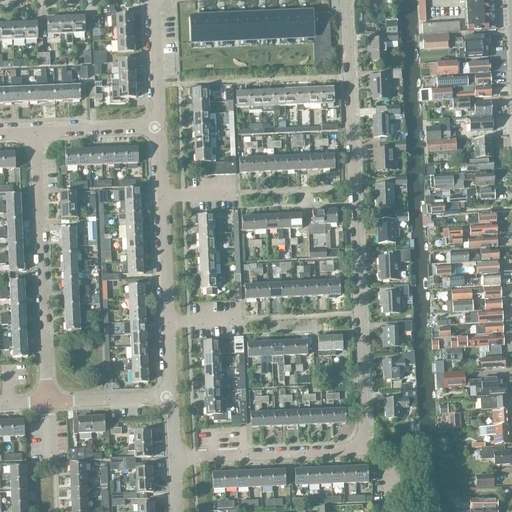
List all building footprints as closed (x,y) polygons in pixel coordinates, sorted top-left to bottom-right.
[(466,3),(467,32),(467,33),(488,31),(495,23),(493,0),(459,0),(460,4),(466,3)] [(313,13),(190,18),(190,43),(198,43),(205,42),(218,42),(226,41),(233,41),(238,41),(246,41),(259,40),(267,40),(273,39),(279,39),(287,39),(300,38),(308,38),(313,38),(314,62),(331,61),(331,46),(330,40),(330,35),(329,35),(329,32),(330,32),(329,13),(313,14),(313,13)] [(112,29),(117,29),(133,28),(132,15),(116,16),(111,16),(112,29)] [(84,17),(72,18),(72,34),(85,34),(84,17)] [(73,44),(72,34),(72,18),(59,19),(60,35),(66,35),(67,44),(73,44)] [(60,35),(59,19),(47,19),(48,35),(60,35)] [(13,25),(12,25),(13,41),(25,40),(24,24),(19,24),(19,23),(18,21),(14,22),(13,23),(13,25)] [(460,22),(422,24),(423,35),(447,34),(460,33),(460,22)] [(386,23),(386,34),(387,42),(397,42),(396,23),(386,23)] [(37,24),(24,24),(25,40),(37,40),(37,24)] [(13,41),(12,25),(0,25),(0,36),(0,42),(13,41)] [(117,29),(117,41),(133,40),(133,28),(117,29)] [(447,34),(423,35),(420,35),(420,41),(423,41),(424,51),(448,50),(447,34)] [(488,36),(464,38),(464,49),(465,59),(488,58),(487,47),(489,47),(488,36)] [(133,40),(117,41),(118,53),(134,53),(133,40)] [(372,48),(372,61),(385,61),(384,40),(369,41),(369,49),(372,48)] [(118,62),(118,63),(112,63),(112,68),(118,68),(119,75),(135,74),(134,61),(118,62)] [(437,63),(437,69),(438,76),(457,75),(457,62),(437,63)] [(463,70),(468,69),(469,75),(490,73),(490,63),(462,64),(463,70)] [(64,87),(54,87),(54,102),(67,101),(66,77),(66,69),(61,69),(61,84),(64,84),(64,87)] [(41,78),(42,102),(54,102),(54,87),(45,88),(44,85),(47,85),(46,77),(45,70),(41,70),(41,74),(41,78)] [(391,71),(392,79),(401,79),(401,71),(391,71)] [(28,88),(29,103),(42,102),(41,78),(41,74),(36,75),(36,78),(36,85),(39,85),(39,88),(28,88)] [(119,75),(119,81),(111,81),(111,87),(112,87),(119,87),(135,86),(135,74),(119,75)] [(436,79),(437,88),(490,85),(490,75),(474,76),(475,81),(467,82),(467,77),(436,79)] [(71,76),(66,77),(67,101),(80,101),(79,87),(70,87),(69,84),(72,84),(71,76)] [(373,86),(373,100),(389,99),(389,77),(371,77),(371,86),(373,86)] [(21,78),(16,79),(15,79),(16,103),(29,103),(28,88),(19,89),(19,86),(21,86),(21,78)] [(13,89),(3,89),(4,104),(16,103),(15,79),(10,79),(10,86),(13,86),(13,89)] [(119,87),(112,87),(113,102),(121,101),(121,99),(136,98),(135,86),(119,87)] [(193,99),(193,103),(208,103),(214,103),(214,99),(212,97),(208,97),(208,90),(207,90),(207,86),(191,87),(189,89),(189,98),(191,99),(193,99)] [(320,89),(321,105),(321,111),(327,111),(327,105),(333,104),(333,97),(336,97),(336,88),(334,86),(324,86),(320,86),(320,89)] [(94,88),(86,87),(86,101),(94,101),(94,88)] [(309,90),(308,90),(309,105),(321,105),(320,89),(315,90),(315,88),(314,87),(310,87),(309,88),(309,90)] [(456,93),(456,100),(467,99),(491,97),(490,87),(474,88),(475,93),(474,93),(473,92),(456,93)] [(431,89),(424,90),(425,102),(432,101),(452,100),(451,90),(431,91),(431,89)] [(296,90),(284,91),(285,106),(297,106),(296,90)] [(303,111),(303,106),(309,105),(308,90),(296,90),(297,106),(297,112),(303,111)] [(279,112),(279,107),(285,106),(284,91),(272,92),(273,107),(273,113),(279,112)] [(261,108),(260,92),(248,93),(249,108),(249,112),(261,111),(261,108)] [(273,113),(273,107),(272,92),(260,92),(261,108),(261,111),(261,113),(273,113)] [(237,109),(249,108),(248,93),(236,93),(237,109)] [(474,112),(475,118),(491,117),(491,103),(469,104),(469,99),(452,100),(453,111),(469,110),(469,113),(474,112)] [(193,103),(193,115),(209,115),(208,103),(193,103)] [(216,114),(209,115),(193,115),(194,127),(209,127),(214,126),(214,121),(216,121),(216,114)] [(372,117),(373,138),(389,137),(388,116),(372,117)] [(469,119),(470,133),(492,132),(491,118),(469,119)] [(214,126),(209,127),(194,127),(194,139),(210,139),(219,138),(218,132),(214,132),(214,126)] [(449,127),(425,129),(426,141),(450,139),(450,140),(456,140),(455,130),(450,130),(449,127)] [(213,145),(210,145),(210,139),(194,139),(195,151),(213,151),(213,145)] [(493,158),(492,139),(474,140),(475,154),(470,154),(470,160),(493,158)] [(426,142),(427,153),(456,151),(456,140),(450,140),(426,142)] [(405,151),(405,142),(394,143),(395,152),(405,151)] [(138,148),(125,149),(126,165),(138,164),(138,148)] [(113,149),(101,150),(102,166),(114,165),(113,149)] [(125,149),(113,149),(114,165),(115,171),(119,170),(119,165),(126,165),(125,149)] [(374,150),(374,159),(376,158),(377,172),(393,171),(393,149),(374,150)] [(89,150),(77,151),(78,167),(90,166),(89,150)] [(101,150),(89,150),(90,166),(102,166),(101,150)] [(78,167),(77,151),(65,151),(66,167),(78,167)] [(211,163),(211,156),(214,156),(213,151),(195,151),(196,164),(211,163)] [(329,151),(329,156),(322,156),(322,170),(335,170),(334,151),(329,151)] [(446,152),(447,161),(463,160),(462,151),(446,152)] [(322,153),(317,153),(317,157),(310,157),(311,171),(322,170),(322,156),(322,153)] [(15,154),(2,154),(3,170),(15,169),(15,154)] [(298,157),(286,158),(287,172),(299,172),(298,157)] [(310,157),(298,157),(299,172),(311,171),(310,157)] [(275,158),(263,159),(263,173),(275,173),(275,158)] [(286,158),(275,158),(275,173),(287,172),(286,158)] [(263,159),(251,160),(252,174),(263,173),(263,159)] [(252,174),(251,160),(239,160),(239,174),(252,174)] [(466,162),(467,173),(493,171),(492,161),(466,162)] [(428,177),(433,177),(435,177),(434,167),(427,168),(428,177)] [(493,173),(462,175),(463,181),(475,181),(475,187),(493,186),(493,173)] [(435,177),(433,177),(433,189),(463,187),(463,181),(462,175),(435,177)] [(375,185),(376,208),(393,208),(392,185),(375,185)] [(119,203),(120,203),(140,202),(140,190),(124,191),(118,191),(119,203)] [(466,197),(447,198),(447,203),(494,200),(494,190),(466,192),(466,197)] [(60,193),(60,206),(76,205),(80,205),(79,200),(76,200),(75,192),(60,193)] [(0,203),(0,208),(21,208),(20,195),(6,196),(7,206),(3,206),(3,204),(0,203)] [(119,209),(119,215),(141,214),(140,202),(120,203),(120,209),(119,209)] [(430,205),(430,206),(431,215),(444,214),(443,204),(430,205)] [(76,205),(60,206),(61,219),(69,219),(69,224),(79,224),(79,218),(77,218),(76,205)] [(7,212),(7,221),(21,221),(21,208),(0,208),(0,214),(4,214),(3,212),(7,212)] [(318,235),(318,225),(325,225),(324,211),(312,212),(313,220),(308,220),(308,235),(318,235)] [(330,232),(330,225),(337,225),(336,211),(324,211),(325,225),(325,232),(330,232)] [(467,220),(468,225),(496,223),(495,213),(475,214),(475,219),(467,220)] [(125,221),(125,227),(141,226),(141,214),(119,215),(119,221),(125,221)] [(396,214),(396,222),(408,222),(408,214),(396,214)] [(220,222),(214,223),(213,216),(204,217),(203,215),(197,215),(195,217),(195,225),(198,224),(198,229),(220,228),(220,222)] [(301,215),(289,216),(289,230),(302,229),(301,215)] [(266,231),(278,230),(277,216),(265,217),(266,231)] [(289,216),(277,216),(278,230),(278,240),(283,240),(283,230),(289,230),(289,216)] [(242,232),(254,232),(253,217),(241,218),(242,232)] [(254,232),(266,231),(265,217),(253,217),(254,232)] [(0,229),(0,234),(22,233),(21,221),(7,221),(8,231),(4,231),(4,229),(0,229)] [(377,221),(378,244),(395,244),(394,221),(377,221)] [(88,224),(88,241),(97,241),(96,224),(88,224)] [(473,229),(474,237),(497,235),(496,225),(481,226),(481,229),(473,229)] [(126,239),(142,238),(141,226),(125,227),(126,233),(119,233),(119,239),(126,239)] [(214,235),(221,234),(220,228),(198,229),(199,241),(214,241),(214,235)] [(449,239),(461,238),(462,238),(461,228),(448,229),(449,239)] [(61,230),(62,242),(86,241),(86,236),(79,237),(79,239),(76,239),(75,229),(61,230)] [(439,229),(439,238),(447,238),(447,229),(439,229)] [(8,237),(8,247),(22,246),(22,233),(0,234),(0,239),(5,239),(5,237),(8,237)] [(468,239),(469,250),(497,248),(496,237),(468,239)] [(126,239),(126,251),(142,250),(142,238),(126,239)] [(62,242),(63,255),(77,255),(76,245),(80,245),(80,247),(87,247),(86,241),(62,242)] [(215,253),(221,252),(221,247),(215,247),(214,241),(199,241),(199,253),(215,253)] [(0,254),(0,259),(23,259),(22,246),(8,247),(9,256),(5,257),(5,254),(0,254)] [(121,263),(122,263),(143,262),(142,250),(126,251),(127,257),(120,257),(121,263)] [(326,250),(326,258),(339,258),(338,250),(326,250)] [(400,280),(399,264),(410,263),(409,250),(394,251),(394,257),(379,258),(379,267),(381,267),(381,273),(379,273),(378,274),(378,279),(380,280),(381,280),(381,281),(400,280)] [(450,254),(450,256),(445,257),(446,265),(450,265),(450,264),(498,261),(497,250),(480,251),(481,257),(475,258),(475,256),(468,257),(468,252),(450,254)] [(199,253),(200,265),(215,265),(215,253),(199,253)] [(88,267),(87,262),(80,262),(80,264),(77,264),(77,255),(63,255),(63,268),(88,267)] [(23,259),(0,259),(0,264),(6,265),(6,262),(9,262),(9,272),(23,272),(23,259)] [(143,262),(122,263),(122,275),(143,274),(143,262)] [(476,265),(476,275),(499,273),(498,263),(476,265)] [(200,265),(200,277),(216,277),(215,265),(200,265)] [(436,267),(437,277),(450,276),(450,266),(436,267)] [(63,268),(64,281),(78,280),(77,270),(81,270),(81,272),(88,272),(88,267),(63,268)] [(292,284),(293,298),(304,297),(304,283),(303,274),(303,267),(296,267),(296,268),(297,274),(299,274),(299,284),(292,284)] [(483,279),(463,280),(463,278),(449,279),(450,288),(463,288),(500,285),(499,276),(483,277),(483,279)] [(216,277),(200,277),(201,290),(206,289),(207,296),(217,295),(216,277)] [(64,281),(64,293),(89,292),(88,287),(81,287),(81,290),(78,290),(78,280),(64,281)] [(244,286),(245,300),(257,300),(256,286),(257,286),(257,280),(252,280),(252,286),(244,286)] [(0,289),(0,294),(24,294),(24,281),(10,282),(10,292),(7,292),(7,290),(0,289)] [(144,287),(138,287),(138,281),(127,281),(127,287),(128,287),(129,294),(125,294),(125,300),(129,299),(144,299),(144,287)] [(316,283),(316,297),(328,296),(327,282),(316,283)] [(327,282),(328,296),(340,296),(340,282),(327,282)] [(304,283),(304,297),(316,297),(316,283),(304,283)] [(280,284),(268,285),(269,299),(281,299),(280,284)] [(292,284),(280,284),(281,299),(293,298),(292,284)] [(268,285),(257,286),(256,286),(257,300),(269,299),(268,285)] [(380,295),(381,302),(383,302),(384,315),(399,314),(399,299),(408,298),(408,286),(395,287),(395,294),(380,295)] [(472,300),(472,296),(483,295),(484,300),(500,299),(499,288),(471,290),(451,291),(452,301),(472,300)] [(64,293),(65,306),(79,306),(78,295),(82,295),(82,298),(89,297),(89,292),(64,293)] [(10,298),(11,307),(25,307),(24,294),(0,294),(0,300),(7,300),(7,298),(10,298)] [(129,299),(129,311),(145,311),(144,299),(129,299)] [(453,313),(473,312),(478,312),(501,310),(501,300),(484,301),(485,307),(482,307),(482,306),(472,305),(472,302),(452,304),(453,313)] [(65,306),(65,319),(90,318),(89,312),(82,313),(82,315),(79,315),(79,306),(65,306)] [(1,316),(1,320),(25,319),(25,307),(11,307),(11,317),(8,317),(8,315),(1,316)] [(129,311),(130,323),(145,323),(145,311),(129,311)] [(471,315),(471,325),(483,324),(502,323),(501,312),(477,314),(471,315)] [(90,318),(65,319),(66,332),(80,331),(79,321),(83,321),(83,323),(90,323),(90,318)] [(1,320),(1,326),(8,325),(8,323),(12,323),(12,333),(26,332),(25,319),(1,320)] [(403,337),(403,333),(411,332),(411,322),(396,323),(396,328),(382,329),(382,336),(383,335),(384,348),(397,348),(397,337),(403,337)] [(130,323),(130,335),(146,335),(145,323),(130,323)] [(486,325),(475,326),(476,336),(486,335),(503,334),(502,324),(486,325)] [(439,329),(439,338),(450,337),(450,328),(439,329)] [(2,340),(2,346),(26,345),(26,332),(12,333),(12,342),(9,343),(9,340),(2,340)] [(130,335),(131,347),(146,347),(146,335),(130,335)] [(450,339),(451,349),(503,346),(503,336),(450,339)] [(331,356),(331,352),(330,337),(318,338),(319,357),(331,356)] [(335,356),(335,351),(343,351),(342,337),(330,337),(331,352),(331,356),(335,356)] [(223,350),(219,350),(219,343),(211,343),(211,340),(201,340),(200,342),(200,350),(202,351),(204,351),(204,356),(219,355),(224,355),(224,350),(223,350)] [(283,357),(295,356),(295,342),(283,343),(283,357)] [(307,342),(295,342),(295,356),(296,373),(303,372),(302,365),(300,366),(300,356),(308,356),(307,342)] [(260,358),(272,357),(271,343),(259,344),(260,358)] [(272,357),(283,357),(283,343),(271,343),(272,357)] [(248,358),(260,358),(259,344),(247,344),(248,358)] [(26,345),(2,346),(2,351),(10,351),(9,348),(13,348),(13,358),(27,357),(26,345)] [(131,347),(131,359),(147,359),(146,347),(131,347)] [(462,349),(446,350),(446,362),(462,361),(462,349)] [(505,368),(505,366),(506,366),(507,365),(507,361),(506,360),(504,360),(504,358),(501,358),(501,352),(484,353),(485,359),(480,360),(481,370),(505,368)] [(404,369),(404,366),(415,366),(414,354),(401,354),(401,361),(398,361),(383,361),(383,368),(385,368),(385,381),(399,380),(398,370),(404,369)] [(204,356),(204,368),(220,367),(219,355),(204,356)] [(126,366),(126,372),(132,371),(147,371),(147,359),(131,359),(132,366),(126,366)] [(445,374),(445,362),(436,362),(437,374),(445,374)] [(331,371),(332,386),(342,385),(342,379),(338,379),(337,364),(331,365),(331,371)] [(245,378),(244,366),(240,366),(236,366),(236,373),(238,374),(239,374),(239,378),(245,378)] [(227,379),(227,373),(220,373),(220,367),(204,368),(205,380),(220,379),(227,379)] [(147,371),(132,371),(132,384),(148,383),(147,371)] [(464,373),(446,373),(447,387),(464,386),(464,373)] [(245,390),(245,378),(239,378),(239,382),(238,382),(236,383),(237,390),(241,390),(245,390)] [(506,385),(502,386),(502,378),(481,379),(481,381),(469,382),(469,388),(475,387),(477,400),(480,400),(483,399),(483,398),(506,395),(506,385)] [(205,390),(205,392),(221,391),(220,379),(205,380),(205,384),(203,384),(202,385),(202,389),(204,390),(205,390)] [(205,392),(206,404),(221,403),(221,391),(205,392)] [(408,408),(408,406),(417,406),(416,392),(399,392),(400,399),(385,400),(385,407),(386,407),(387,419),(401,419),(400,408),(408,408)] [(480,400),(481,411),(507,409),(506,397),(483,399),(480,400)] [(221,403),(206,404),(206,416),(213,416),(214,422),(226,421),(226,408),(229,408),(228,403),(221,403)] [(286,409),(281,409),(281,413),(274,413),(275,427),(286,427),(286,413),(286,409)] [(345,410),(333,411),(334,425),(346,424),(345,410)] [(321,411),(309,412),(310,426),(322,425),(321,411)] [(333,411),(321,411),(322,425),(334,425),(333,411)] [(495,411),(496,424),(508,424),(507,411),(495,411)] [(298,412),(286,413),(286,427),(298,426),(298,412)] [(309,412),(298,412),(298,426),(310,426),(309,412)] [(274,413),(262,414),(263,428),(275,427),(274,413)] [(448,414),(449,430),(461,429),(460,413),(448,414)] [(263,428),(262,414),(250,414),(251,428),(263,428)] [(91,418),(92,434),(103,433),(103,440),(109,439),(109,436),(108,425),(108,424),(105,424),(104,417),(91,418)] [(92,434),(91,418),(78,419),(78,422),(73,423),(74,434),(80,434),(85,434),(92,434)] [(24,421),(11,422),(12,437),(24,437),(24,421)] [(11,422),(0,422),(0,436),(0,438),(12,437),(11,422)] [(118,424),(108,425),(109,436),(121,435),(121,429),(118,429),(118,424)] [(494,436),(494,445),(509,444),(508,426),(497,427),(479,428),(479,437),(494,436)] [(134,434),(134,446),(151,445),(150,433),(134,434)] [(134,446),(128,446),(128,452),(135,452),(135,458),(151,458),(151,457),(153,457),(154,455),(154,452),(153,451),(151,451),(151,445),(134,446)] [(504,447),(482,449),(482,460),(494,459),(495,466),(510,465),(510,452),(504,453),(504,447)] [(69,450),(70,462),(93,461),(93,455),(84,455),(84,449),(69,450)] [(70,465),(70,477),(86,477),(85,464),(70,465)] [(10,468),(11,480),(26,479),(26,467),(10,468)] [(368,467),(355,468),(356,484),(368,483),(368,467)] [(355,468),(343,469),(344,484),(356,484),(355,468)] [(136,469),(136,482),(152,481),(152,469),(147,469),(136,469)] [(331,469),(319,470),(320,485),(332,485),(331,469)] [(343,469),(331,469),(332,485),(344,484),(343,469)] [(308,486),(307,470),(295,471),(295,486),(308,486)] [(319,470),(307,470),(308,486),(320,485),(319,470)] [(285,471),(272,472),(273,487),(285,487),(285,471)] [(237,489),(249,488),(248,472),(236,473),(237,489)] [(249,488),(261,488),(260,472),(248,472),(249,488)] [(273,487),(272,472),(260,472),(261,488),(273,487)] [(212,490),(225,489),(224,473),(212,474),(212,490)] [(225,489),(237,489),(236,473),(224,473),(225,489)] [(476,477),(476,488),(493,487),(493,476),(476,477)] [(92,489),(91,484),(86,484),(86,477),(70,477),(71,489),(87,489),(92,489)] [(11,480),(11,492),(27,491),(26,479),(11,480)] [(136,487),(137,494),(153,493),(152,481),(136,482),(129,482),(129,488),(136,487)] [(71,489),(71,501),(87,501),(87,489),(71,489)] [(11,492),(12,504),(27,503),(27,491),(11,492)] [(471,500),(471,510),(497,510),(497,500),(471,500)] [(71,501),(71,511),(87,511),(87,501),(71,501)] [(12,504),(11,511),(27,511),(27,503),(12,504)]
